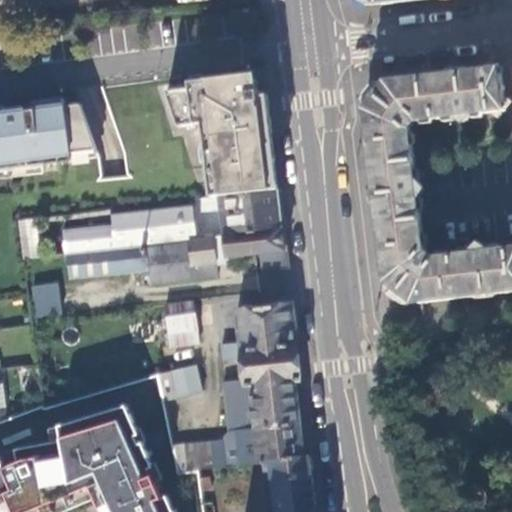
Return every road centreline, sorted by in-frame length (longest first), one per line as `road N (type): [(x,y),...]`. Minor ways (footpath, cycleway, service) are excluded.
road 1 (secondary): [(394,511),(350,330),(329,97),(316,43)]
road 2 (secondary): [(287,41),(355,511)]
road 3 (residential): [(287,41),(0,81)]
road 4 (residential): [(316,43),(511,24)]
